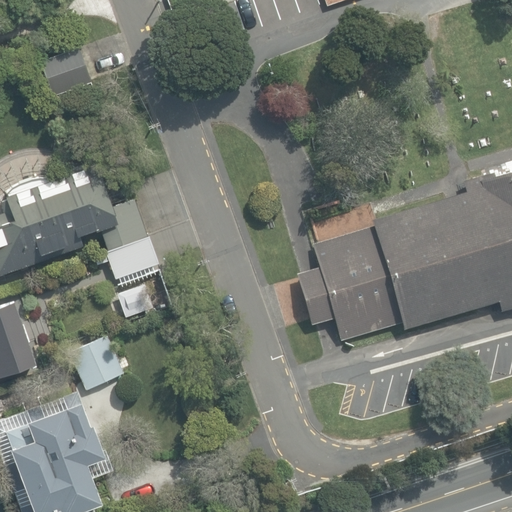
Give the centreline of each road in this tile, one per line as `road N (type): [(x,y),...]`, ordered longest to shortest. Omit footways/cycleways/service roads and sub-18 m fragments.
road 1 (residential): [(135,0),(291,435),(306,453),(353,458),(511,410)]
road 2 (secondary): [(511,472),(394,511)]
